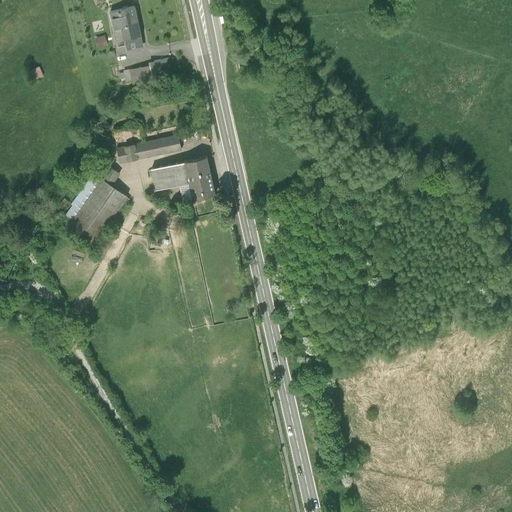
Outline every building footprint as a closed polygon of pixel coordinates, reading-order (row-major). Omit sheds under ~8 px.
[(135,7),(109,13),(115,42),(124,40),(141,36),(135,7)] [(105,36),(95,38),(97,48),(107,45),(105,36)] [(141,36),(124,40),(126,52),(144,48),(141,36)] [(169,57),(149,62),(149,65),(153,81),(174,76),(169,57)] [(153,81),(149,65),(123,71),(126,81),(131,80),(132,85),(153,81)] [(43,76),(39,67),(29,71),(33,80),(43,76)] [(178,134),(116,147),(120,163),(182,150),(178,134)] [(207,156),(151,169),(156,190),(189,183),(193,200),(216,195),(207,156)] [(93,172),(112,185),(120,173),(101,160),(93,172)] [(112,185),(93,172),(60,223),(94,245),(127,194),(112,185)]
